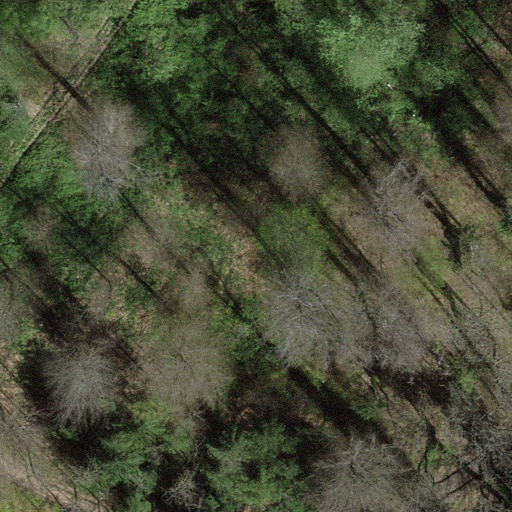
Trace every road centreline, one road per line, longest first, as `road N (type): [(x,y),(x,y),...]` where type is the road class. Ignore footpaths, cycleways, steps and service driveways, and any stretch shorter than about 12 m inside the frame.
road 1 (track): [(128,0),(0,171)]
road 2 (track): [(511,438),(408,511)]
